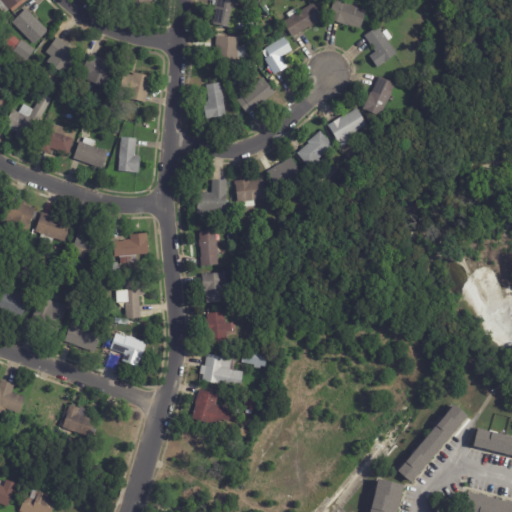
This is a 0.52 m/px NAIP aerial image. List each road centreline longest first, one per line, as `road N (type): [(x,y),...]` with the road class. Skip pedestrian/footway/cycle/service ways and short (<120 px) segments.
road 1 (residential): [(182,0),(164,204),(179,333),(130,511)]
road 2 (residential): [(334,75),(269,138),(243,151),(173,144)]
road 3 (residential): [(164,406),(0,348)]
road 4 (residential): [(164,204),(72,195),(0,162)]
